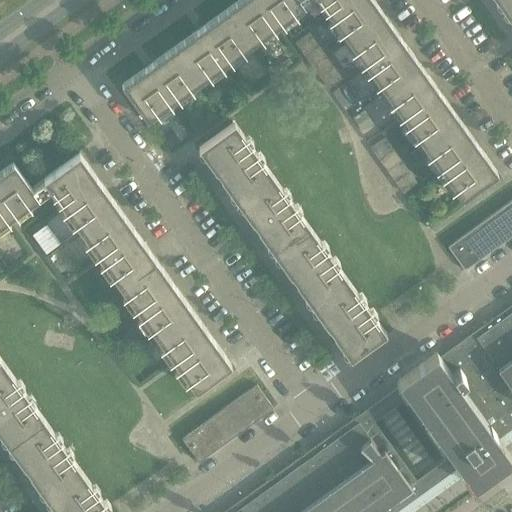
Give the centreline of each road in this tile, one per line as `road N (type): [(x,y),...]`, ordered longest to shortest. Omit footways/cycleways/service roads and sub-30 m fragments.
road 1 (residential): [(315,408),(68,71)]
road 2 (residential): [(315,408),(511,266)]
road 3 (residential): [(171,511),(315,408)]
road 4 (residential): [(511,121),(425,0)]
road 5 (residential): [(68,71),(169,0)]
